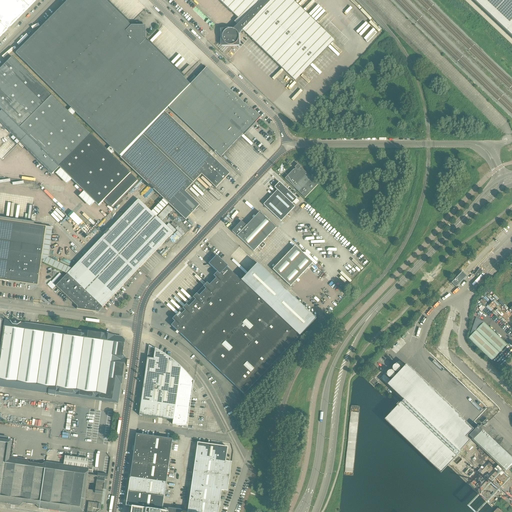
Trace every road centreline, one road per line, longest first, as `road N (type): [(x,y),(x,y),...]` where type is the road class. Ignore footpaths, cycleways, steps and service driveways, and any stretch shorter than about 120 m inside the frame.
road 1 (unclassified): [(138,326),(149,290),(287,147)]
road 2 (unclassified): [(287,147),(474,144),(504,182)]
road 3 (unclassified): [(372,311),(330,372),(301,511)]
road 4 (unclassified): [(316,511),(340,378),(372,311)]
road 5 (unclassified): [(287,147),(275,118),(152,0)]
road 6 (unclassified): [(372,311),(504,182)]
road 7 (unclassified): [(138,326),(197,365),(235,440)]
road 8 (unclassified): [(0,305),(138,326)]
road 9 (unknown): [(127,405),(0,390)]
